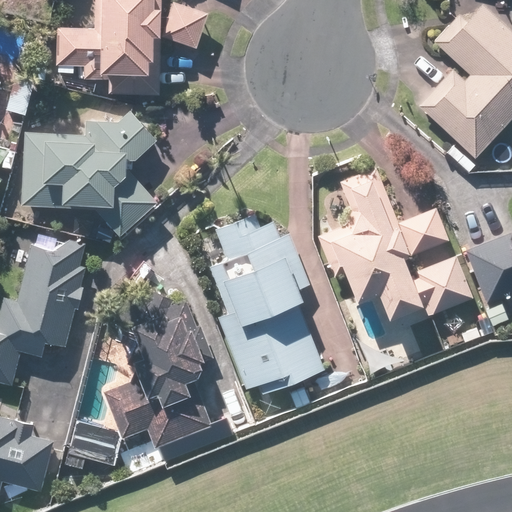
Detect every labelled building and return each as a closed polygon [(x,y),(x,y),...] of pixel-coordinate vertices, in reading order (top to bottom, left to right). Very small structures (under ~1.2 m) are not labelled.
[(165,91),(165,0),(99,0),(99,23),(60,23),(60,61),(86,61),(86,76),(112,76),(112,90),(165,91)] [(511,119),(511,21),(489,0),(485,0),(472,15),(466,9),(439,37),(461,58),(420,102),(479,155),(511,119)] [(32,111),(39,76),(17,71),(9,106),(32,111)] [(26,200),(100,204),(126,232),(164,198),(135,166),(136,152),(146,153),(168,130),(138,102),(127,113),(92,111),(91,129),(29,126),(26,200)] [(381,160),(342,175),(358,217),(322,231),(339,274),(354,268),(365,295),(388,286),(397,311),(428,299),(433,312),(480,294),(463,249),(420,265),(415,252),(454,237),(441,202),(403,217),(381,160)] [(259,208),(218,223),(231,256),(214,262),(231,306),(221,310),(250,385),(264,379),(268,388),(329,365),(303,297),(314,293),(310,281),(315,279),(296,227),(286,231),(280,216),(265,221),(259,208)] [(0,376),(19,381),(28,346),(49,351),(53,336),(72,341),(98,239),(38,224),(20,294),(7,291),(0,319),(0,376)] [(511,227),(469,245),(492,301),(511,292),(511,227)] [(216,353),(193,293),(139,314),(152,347),(139,352),(146,372),(108,386),(126,434),(152,424),(159,443),(215,422),(197,374),(215,367),(210,355),(216,353)] [(0,407),(0,507),(8,476),(48,486),(61,436),(37,430),(40,418),(0,407)]
